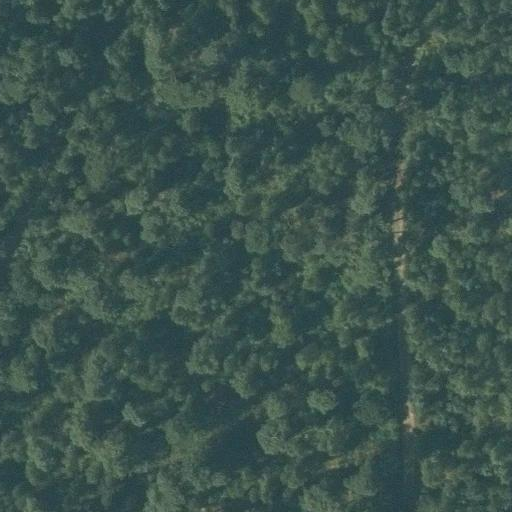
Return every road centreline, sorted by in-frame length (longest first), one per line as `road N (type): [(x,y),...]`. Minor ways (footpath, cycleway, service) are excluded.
road 1 (track): [(425,0),(396,92),(408,511)]
road 2 (track): [(0,270),(134,0)]
